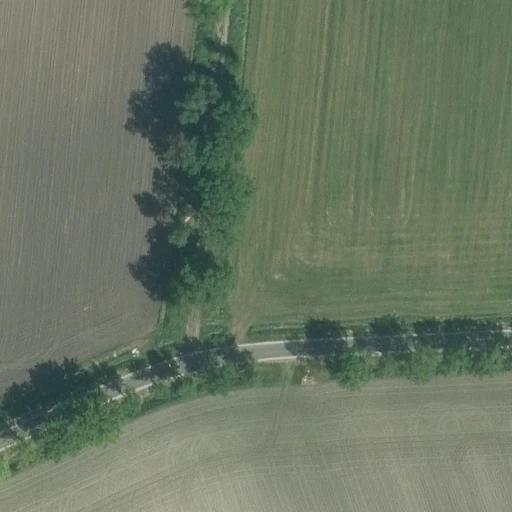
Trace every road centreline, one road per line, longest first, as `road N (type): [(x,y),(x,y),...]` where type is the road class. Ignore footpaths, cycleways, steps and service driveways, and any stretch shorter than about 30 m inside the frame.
road 1 (unclassified): [(0,435),(169,358),(199,352),(511,339)]
road 2 (track): [(199,352),(231,0)]
